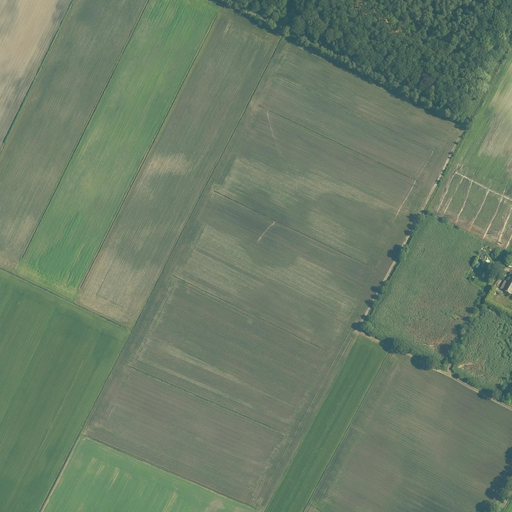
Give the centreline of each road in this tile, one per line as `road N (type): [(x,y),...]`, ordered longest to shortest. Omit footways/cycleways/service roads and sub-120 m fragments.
road 1 (track): [(511,33),(353,326),(511,422)]
road 2 (track): [(466,118),(283,26)]
